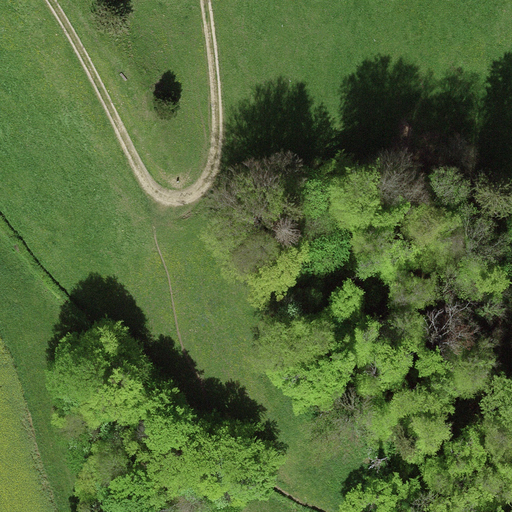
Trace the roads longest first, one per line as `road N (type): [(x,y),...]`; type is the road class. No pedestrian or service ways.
road 1 (track): [(207,0),(216,161),(202,185),(180,196),(153,193)]
road 2 (track): [(50,0),(153,193)]
